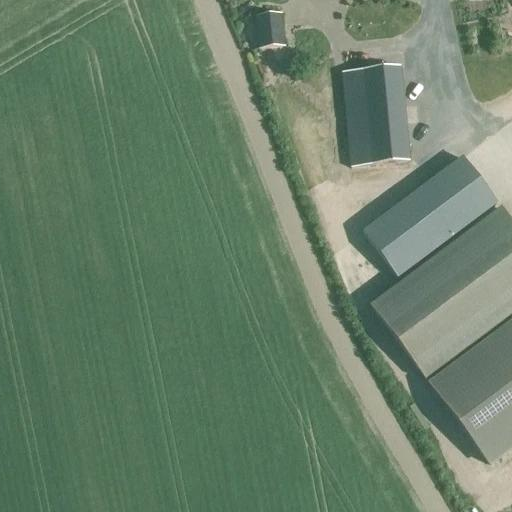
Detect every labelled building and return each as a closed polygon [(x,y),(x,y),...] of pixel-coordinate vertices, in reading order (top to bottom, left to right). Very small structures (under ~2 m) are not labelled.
[(258,51),(284,48),(280,17),(254,20),(258,51)] [(408,165),(403,108),(399,69),(341,74),(350,170),(408,165)] [(396,280),(495,207),(460,161),(362,234),(396,280)] [(426,380),(511,316),(511,229),(498,211),(371,307),(426,380)] [(511,449),(511,322),(429,385),(490,466),(511,449)]
